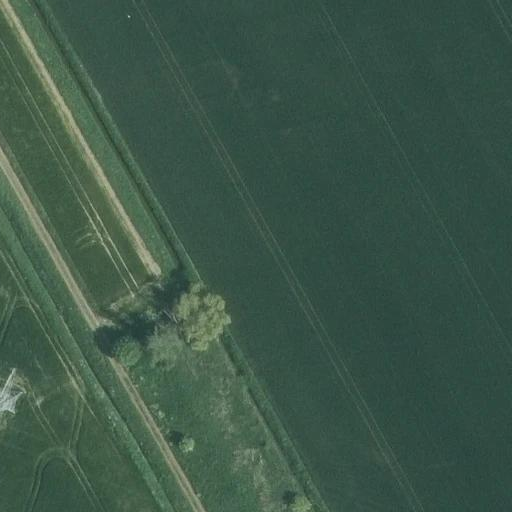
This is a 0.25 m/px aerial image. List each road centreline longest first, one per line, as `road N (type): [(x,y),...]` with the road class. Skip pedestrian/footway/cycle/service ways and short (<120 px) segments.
road 1 (track): [(0,169),(98,347)]
road 2 (track): [(98,347),(190,511)]
